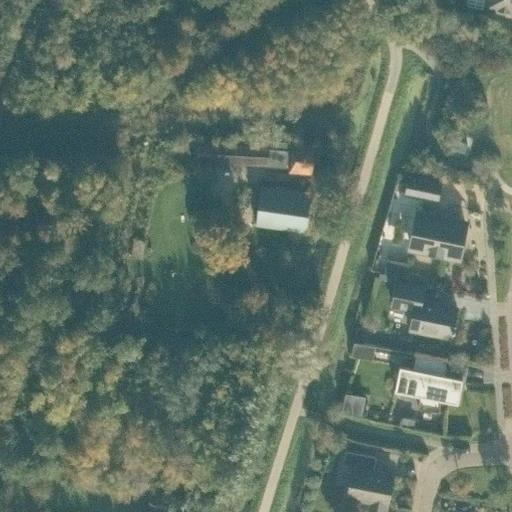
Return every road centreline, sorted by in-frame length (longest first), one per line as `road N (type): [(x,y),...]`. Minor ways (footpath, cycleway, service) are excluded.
road 1 (unclassified): [(396,48),(263,511)]
road 2 (residential): [(511,454),(440,464),(425,511)]
